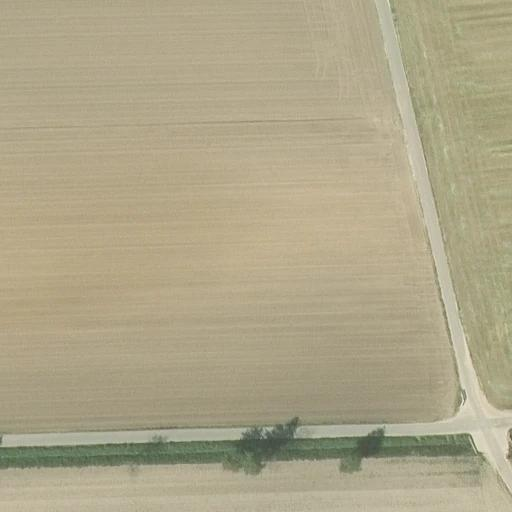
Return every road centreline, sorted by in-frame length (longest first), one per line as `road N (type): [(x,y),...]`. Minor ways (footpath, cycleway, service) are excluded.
road 1 (track): [(0,441),(482,427)]
road 2 (track): [(482,427),(470,405),(379,0)]
